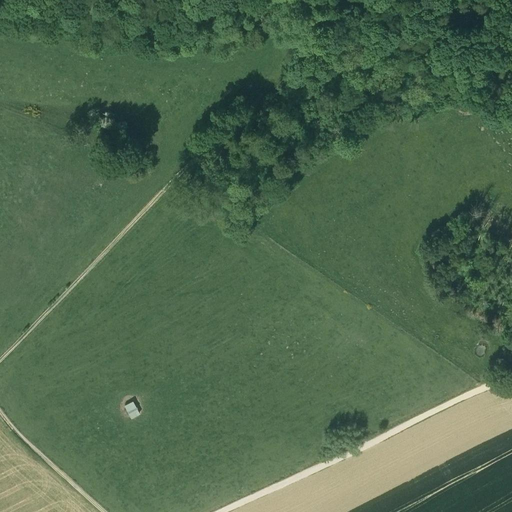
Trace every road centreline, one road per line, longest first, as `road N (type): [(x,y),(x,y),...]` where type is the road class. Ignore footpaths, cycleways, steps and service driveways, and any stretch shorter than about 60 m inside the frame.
road 1 (track): [(0,359),(201,151),(285,85),(332,0)]
road 2 (track): [(220,511),(511,378)]
road 3 (track): [(0,413),(102,511)]
